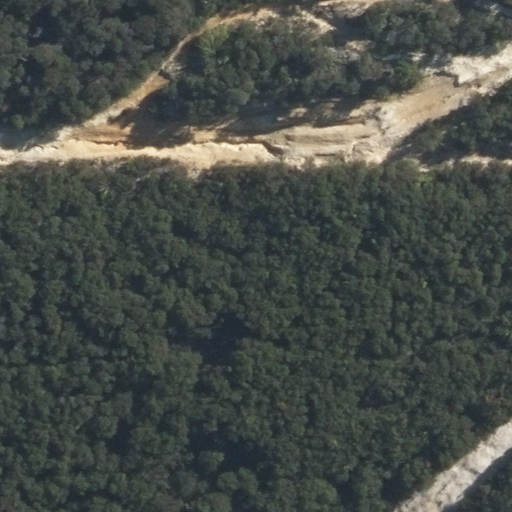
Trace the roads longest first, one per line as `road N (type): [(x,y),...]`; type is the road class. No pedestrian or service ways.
road 1 (track): [(0,129),(74,146),(337,136),(511,51)]
road 2 (track): [(0,137),(114,102),(207,27),(360,0)]
